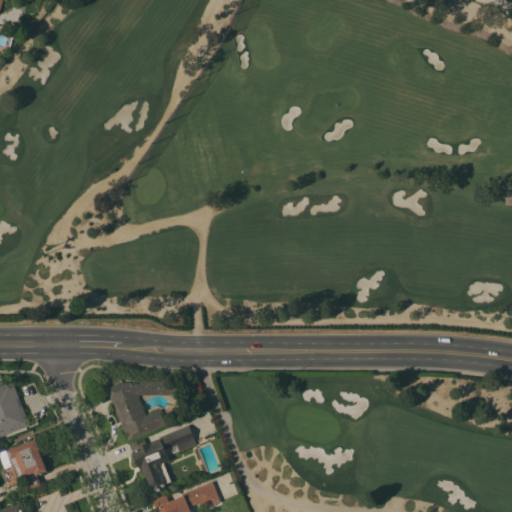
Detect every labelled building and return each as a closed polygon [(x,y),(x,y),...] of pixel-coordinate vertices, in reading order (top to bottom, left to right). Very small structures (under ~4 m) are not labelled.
[(160,408),(167,424),(128,440),(126,436),(127,436),(125,431),(124,432),(123,429),(124,428),(120,420),(119,421),(106,388),(112,386),(112,384),(118,382),(119,383),(122,381),(135,381),(135,383),(139,383),(139,380),(179,379),(180,393),(138,394),(139,396),(139,397),(139,398),(146,414),(160,408)] [(0,381),(5,381),(5,383),(12,380),(29,425),(0,436),(0,381)] [(196,443),(167,455),(169,460),(163,462),(171,481),(164,483),(165,486),(160,488),(161,490),(158,491),(157,489),(151,491),(145,474),(142,475),(139,466),(138,466),(129,443),(144,437),(146,444),(160,438),(159,436),(188,424),(196,443)] [(39,449),(47,470),(37,474),(41,484),(28,489),(24,479),(16,482),(15,477),(12,478),(8,468),(11,467),(10,466),(5,468),(0,455),(0,452),(6,450),(6,449),(35,438),(39,449)] [(201,509),(199,502),(188,506),(190,511),(154,511),(154,510),(156,509),(152,499),(166,494),(169,501),(182,495),(182,493),(212,481),(220,501),(201,509)] [(0,511),(0,509),(22,501),(26,511),(0,511)]
